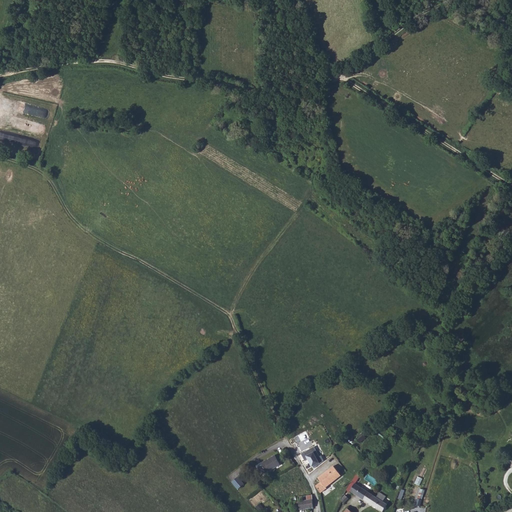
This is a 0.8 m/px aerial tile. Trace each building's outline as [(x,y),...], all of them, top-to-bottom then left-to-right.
[(314,447),(301,453),(305,460),(308,459),(313,467),(324,460),(322,455),(319,456),(314,447)] [(262,464),(268,473),(282,466),(276,456),(262,464)] [(327,470),(336,478),(341,475),(333,465),(327,470)] [(316,485),(320,492),(327,487),(326,486),(336,478),(327,470),(319,477),(321,481),(316,485)] [(235,484),(236,485),(237,486),(238,487),(238,488),(239,489),(239,490),(246,484),(241,479),(235,484)] [(363,500),(368,492),(355,483),(349,491),(363,500)] [(363,500),(380,511),(386,504),(382,501),(385,496),(379,492),(375,497),(368,492),(363,500)] [(292,505),(295,505),(295,509),(313,507),(313,505),(313,503),(313,502),(312,500),(312,499),(313,498),(312,496),(312,495),(309,495),(303,496),(302,496),(300,496),(298,496),(298,497),(298,499),(298,500),(296,500),(294,501),(291,501),(292,503),(292,504),(292,505)]
